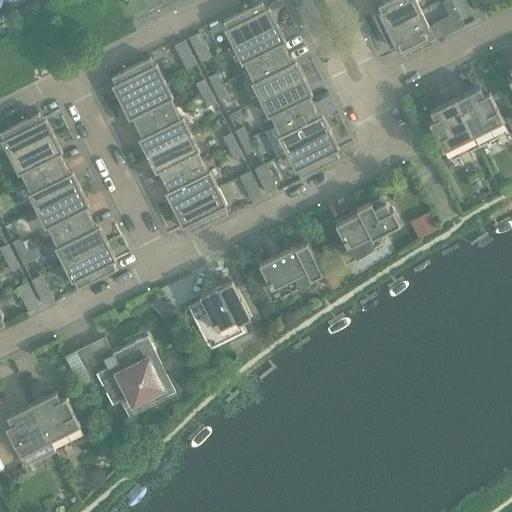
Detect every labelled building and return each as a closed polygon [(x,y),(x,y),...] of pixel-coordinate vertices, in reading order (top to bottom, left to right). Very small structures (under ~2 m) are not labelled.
[(421,10),(415,0),(375,0),(380,10),(373,13),(382,30),(421,10)] [(473,14),(465,0),(452,0),(462,19),(473,14)] [(488,7),(484,0),(471,0),(477,12),(488,7)] [(232,46),(278,23),(269,6),(265,8),(262,1),(224,20),(228,29),(225,31),(232,46)] [(442,35),(436,23),(429,26),(421,10),(382,30),(390,47),(397,44),(403,55),(442,35)] [(287,52),(283,43),(286,41),(283,35),(278,23),(232,46),(240,61),(243,59),(249,71),(287,52)] [(212,56),(200,33),(190,38),(201,61),(212,56)] [(197,64),(185,40),(175,45),(187,69),(197,64)] [(304,77),(299,66),(295,60),(292,61),(287,52),(249,71),(255,83),(251,85),(259,100),(304,77)] [(151,57),(112,76),(115,82),(112,84),(121,101),(166,79),(159,64),(155,66),(151,57)] [(223,84),(217,73),(209,77),(215,88),(223,84)] [(314,106),(309,97),(313,95),(310,89),(304,77),(259,100),(266,114),(270,113),(276,125),(314,106)] [(176,108),(170,96),(174,94),(166,79),(121,101),(129,119),(133,118),(138,127),(176,108)] [(210,90),(205,79),(197,83),(202,94),(210,90)] [(228,96),(223,84),(215,88),(220,100),(228,96)] [(503,121),(491,96),(486,98),(482,89),(457,101),(474,135),(503,121)] [(216,102),(210,90),(202,94),(208,106),(216,102)] [(474,135),(457,101),(432,113),(437,122),(432,125),(444,150),(474,135)] [(331,131),(325,120),(322,113),(319,115),(314,106),(276,125),(282,137),(278,138),(286,153),(331,131)] [(193,132),(185,118),(182,119),(176,108),(138,127),(142,136),(139,137),(147,155),(193,132)] [(9,157),(54,134),(45,117),(42,118),(39,112),(0,131),(5,140),(2,142),(9,157)] [(249,138),(244,126),(236,130),(241,142),(249,138)] [(339,157),(337,151),(340,150),(331,131),(286,153),(293,168),(296,167),(301,176),(339,157)] [(203,161),(197,149),(200,147),(193,132),(147,155),(156,173),(160,171),(164,180),(203,161)] [(237,144),(231,133),(223,137),(229,148),(237,144)] [(64,163),(60,154),(63,152),(60,146),(54,134),(9,157),(16,172),(20,170),(26,182),(64,163)] [(255,149),(249,138),(241,142),(247,153),(255,149)] [(243,156),(237,144),(229,148),(235,160),(243,156)] [(220,186),(212,171),(208,173),(203,161),(164,180),(169,189),(165,191),(174,209),(220,186)] [(81,188),(75,177),(72,170),(69,172),(64,163),(26,182),(32,194),(28,196),(36,211),(81,188)] [(277,187),(265,164),(255,169),(266,193),(277,187)] [(262,195),(250,171),(240,176),(252,200),(262,195)] [(228,212),(223,203),(227,201),(220,186),(174,209),(180,220),(183,228),(187,226),(190,231),(228,212)] [(91,217),(86,208),(90,206),(87,199),(81,188),(36,211),(43,226),(47,224),(53,236),(91,217)] [(359,212),(336,223),(339,229),(347,244),(348,246),(355,261),(377,247),(372,238),(385,231),(400,224),(393,209),(390,210),(383,196),(358,208),(359,212)] [(429,214),(413,223),(420,237),(437,229),(429,214)] [(108,242),(102,231),(99,224),(95,226),(91,217),(53,236),(59,248),(55,250),(62,264),(108,242)] [(26,249),(21,237),(13,241),(18,253),(26,249)] [(291,249),(261,265),(264,272),(271,286),(272,288),(294,277),(300,289),(314,282),(312,278),(323,273),(307,241),(291,249)] [(116,268),(113,262),(117,260),(108,242),(62,264),(70,279),(73,278),(78,287),(116,268)] [(14,255),(8,244),(0,248),(6,259),(14,255)] [(32,260),(26,249),(18,253),(24,264),(32,260)] [(20,267),(14,255),(6,259),(12,271),(20,267)] [(54,298),(42,275),(32,280),(43,304),(54,298)] [(204,300),(190,307),(212,349),(246,330),(242,321),(251,317),(232,280),(201,295),(204,300)] [(39,306),(27,282),(17,287),(29,311),(39,306)] [(164,300),(152,305),(167,321),(175,311),(164,300)] [(98,341),(79,351),(90,375),(97,371),(98,372),(113,404),(130,395),(134,404),(164,389),(149,359),(157,354),(148,336),(114,353),(105,336),(104,336),(105,338),(106,340),(100,345),(98,343),(98,342),(98,341)] [(79,351),(66,357),(81,388),(94,381),(90,375),(79,351)] [(80,424),(67,399),(62,402),(58,393),(33,405),(50,439),(80,424)] [(50,439),(33,405),(9,417),(13,426),(8,429),(21,454),(50,439)]
